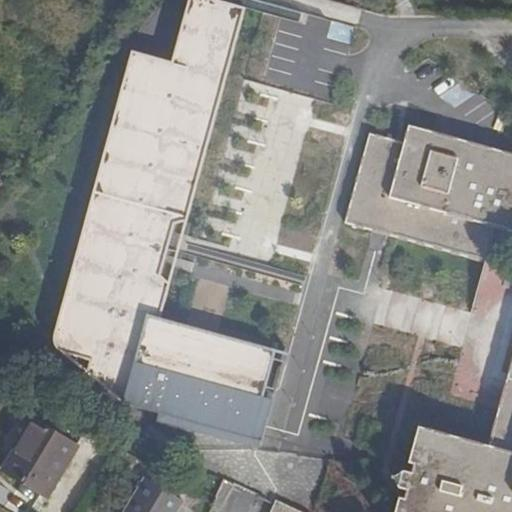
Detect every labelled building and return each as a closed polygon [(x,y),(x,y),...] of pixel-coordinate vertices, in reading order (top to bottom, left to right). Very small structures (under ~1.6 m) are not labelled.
[(193,0),(176,65),(136,53),(58,337),(58,345),(63,350),(127,404),(258,438),(278,353),(218,336),(186,328),(162,321),(172,284),(163,276),(177,225),(189,222),(247,9),(214,0),(193,0)] [(295,176),(313,99),(243,82),(236,114),(275,123),(272,136),(263,134),(261,146),(281,150),(276,172),(295,176)] [(511,511),(511,155),(445,137),(409,127),(404,145),(369,135),(345,224),(373,231),(391,236),(485,262),(495,229),(508,233),(511,234),(511,360),(499,408),(487,448),(420,429),(410,464),(414,465),(412,474),(405,473),(393,479),(401,489),(408,491),(405,501),(400,500),(399,504),(397,511),(511,511)] [(279,226),(262,222),(256,243),(273,248),(279,226)] [(47,499),(76,449),(33,423),(4,472),(47,499)] [(172,511),(180,500),(147,482),(128,511),(172,511)] [(295,511),(275,503),(270,511),(295,511)]
